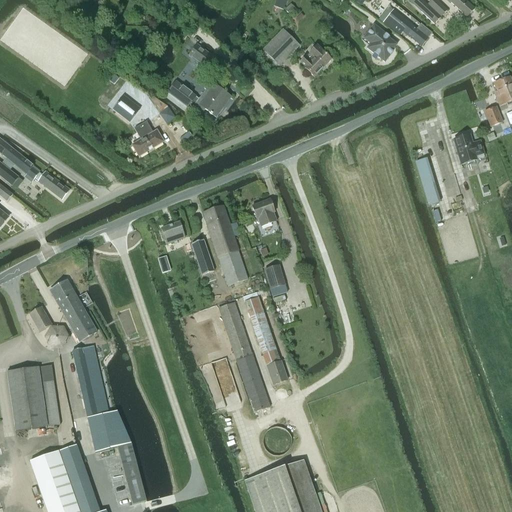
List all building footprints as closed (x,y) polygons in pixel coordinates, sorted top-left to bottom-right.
[(283,11),(286,0),(276,0),(273,7),(283,11)] [(433,0),(428,6),(421,12),(434,24),(447,11),(435,0),(433,0)] [(447,0),(466,18),(475,9),(465,0),(447,0)] [(285,11),(289,16),(296,10),(291,5),(285,11)] [(393,11),(384,23),(392,29),(399,35),(402,32),(422,47),(428,39),(412,27),(413,27),(405,21),(405,20),(393,11)] [(372,56),(376,59),(377,58),(384,63),(390,56),(393,52),(392,51),(396,45),(388,39),(388,38),(385,35),(374,26),(363,39),(370,44),(366,49),(373,55),(372,56)] [(263,52),(280,68),(299,47),(283,31),(263,52)] [(188,57),(205,70),(213,59),(196,46),(188,57)] [(314,78),(331,61),(316,47),(301,64),(306,68),(305,69),(314,78)] [(496,98),(499,107),(511,101),(511,85),(509,79),(494,85),(499,97),(496,98)] [(188,108),(189,106),(201,116),(205,111),(216,118),(231,98),(210,82),(204,90),(205,91),(199,99),(196,97),(176,82),(168,94),(188,108)] [(131,123),(141,109),(126,98),(121,94),(111,107),(131,123)] [(496,108),(485,113),(490,128),(502,123),(496,108)] [(152,150),(163,143),(157,132),(153,134),(146,122),(134,129),(140,141),(131,146),(138,158),(148,152),(146,150),(151,147),(152,150)] [(469,136),(454,141),(456,147),(455,149),(456,153),(458,154),(461,165),(477,160),(484,158),(480,143),(472,145),(469,136)] [(0,154),(25,174),(26,175),(34,181),(35,179),(62,200),(69,191),(45,173),(43,176),(34,169),(35,168),(0,139),(0,154)] [(0,177),(12,187),(14,185),(18,189),(23,183),(19,179),(0,163),(0,177)] [(0,196),(8,203),(12,197),(12,196),(13,195),(1,186),(1,187),(0,188),(0,196)] [(256,220),(258,219),(261,228),(276,222),(273,214),(274,213),(270,201),(252,207),(256,220)] [(228,287),(238,284),(248,280),(233,237),(240,235),(237,223),(230,226),(224,208),(203,214),(218,259),(228,287)] [(0,228),(9,218),(0,210),(0,228)] [(166,245),(174,243),(174,245),(177,244),(177,242),(185,239),(179,223),(161,229),(166,245)] [(204,241),(191,245),(194,253),(202,277),(206,275),(214,273),(214,272),(204,241)] [(188,271),(191,280),(198,278),(189,254),(184,257),(189,271),(188,271)] [(279,267),(265,271),(270,290),(285,286),(279,267)] [(97,333),(83,309),(77,298),(67,282),(50,292),(79,343),(97,333)] [(270,408),(235,303),(218,309),(253,414),(270,408)] [(42,308),(29,315),(39,333),(52,326),(42,308)] [(63,328),(52,328),(45,338),(50,349),(62,349),(68,339),(63,328)] [(87,418),(108,413),(93,347),(72,352),(87,418)] [(280,363),(267,367),(274,386),(287,382),(280,362),(280,363)] [(52,366),(40,368),(49,428),(61,426),(52,366)] [(47,428),(39,368),(7,373),(15,432),(47,428)] [(117,448),(131,444),(117,412),(88,419),(95,453),(117,448)] [(291,448),(291,445),(291,442),(290,440),(289,437),(287,435),(285,433),(283,432),(281,431),(277,430),(274,430),(271,431),(268,432),(266,434),(264,436),(263,439),(262,442),(262,445),(262,447),(263,450),(264,452),(265,454),(267,456),(270,458),(275,459),(278,459),(281,459),(285,457),(286,455),(288,453),(290,451),(291,448)] [(131,444),(117,448),(132,506),(146,503),(131,444)] [(98,511),(76,446),(59,452),(79,511),(105,511),(102,511),(98,511)] [(79,511),(58,452),(29,462),(46,511),(79,511)] [(244,482),(254,511),(320,511),(303,462),(244,482)]
